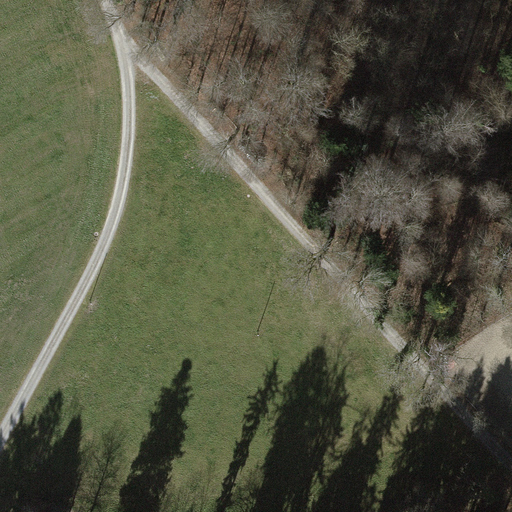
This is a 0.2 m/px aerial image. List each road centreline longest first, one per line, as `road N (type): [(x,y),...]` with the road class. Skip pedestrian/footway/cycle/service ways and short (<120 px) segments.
road 1 (track): [(511,463),(118,37)]
road 2 (track): [(103,0),(133,105),(120,205),(0,427)]
